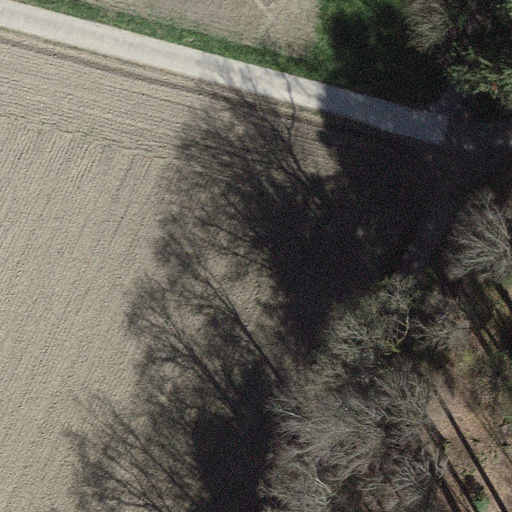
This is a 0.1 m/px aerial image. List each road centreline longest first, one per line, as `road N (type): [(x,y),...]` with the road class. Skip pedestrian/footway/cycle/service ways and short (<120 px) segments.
road 1 (track): [(0,14),(448,131)]
road 2 (track): [(304,511),(353,402),(448,131)]
road 3 (track): [(448,131),(480,0)]
